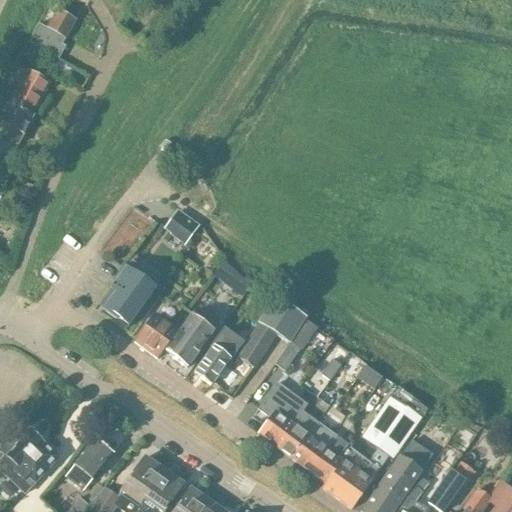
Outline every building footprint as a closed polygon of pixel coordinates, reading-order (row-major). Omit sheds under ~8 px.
[(62,40),(78,12),(61,3),(46,30),(62,40)] [(59,46),(62,40),(46,30),(44,34),(34,28),(26,43),(36,48),(36,50),(56,62),(64,48),(59,46)] [(30,115),(47,86),(24,73),(16,88),(8,83),(0,97),(0,98),(9,104),(30,115)] [(30,116),(30,115),(9,104),(0,120),(0,136),(15,144),(14,146),(15,146),(26,128),(29,127),(31,122),(30,120),(31,117),(30,116)] [(33,186),(40,168),(32,165),(25,183),(33,186)] [(184,245),(196,228),(176,214),(167,227),(174,231),(171,235),(184,245)] [(225,262),(214,276),(226,285),(237,270),(225,262)] [(115,293),(105,308),(108,310),(106,313),(116,320),(118,318),(129,325),(127,328),(128,329),(156,291),(154,290),(153,292),(129,275),(125,280),(119,275),(109,289),(115,293)] [(287,346),(303,321),(274,302),(236,360),(253,371),(275,338),(287,346)] [(157,360),(176,333),(155,318),(148,327),(146,326),(133,344),(157,360)] [(186,369),(212,334),(190,318),(164,353),(186,369)] [(306,319),(295,335),(306,343),(317,327),(306,319)] [(212,350),(193,375),(210,387),(228,362),(241,344),(223,332),(211,349),(212,350)] [(284,373),(297,352),(287,346),(274,367),(284,373)] [(328,382),(339,367),(330,360),(318,376),(328,382)] [(275,449),(301,413),(305,407),(276,385),(257,411),(270,420),(258,436),(275,449)] [(392,461),(426,412),(396,390),(361,440),(392,461)] [(291,460),(317,425),(301,413),(275,449),(291,460)] [(429,413),(424,421),(434,428),(439,420),(429,413)] [(309,474),(335,438),(317,425),(291,460),(309,474)] [(0,448),(0,473),(24,496),(30,489),(57,459),(42,445),(44,443),(42,441),(42,437),(37,432),(33,433),(31,431),(17,446),(9,439),(0,448)] [(417,432),(363,511),(393,511),(420,472),(420,471),(422,468),(428,460),(417,451),(426,438),(417,432)] [(336,464),(348,448),(335,438),(309,474),(325,486),(340,466),(336,464)] [(83,492),(113,454),(94,440),(65,477),(83,492)] [(351,510),(379,471),(348,448),(336,464),(340,466),(325,486),(322,490),(351,510)] [(121,511),(135,511),(166,471),(157,464),(155,466),(145,459),(121,492),(122,493),(117,499),(104,490),(89,511),(90,511),(113,511),(116,508),(121,511)] [(436,511),(442,511),(470,474),(456,464),(427,505),(436,511)] [(164,511),(182,486),(172,479),(174,476),(166,471),(135,511),(164,511)] [(424,511),(425,511),(413,504),(420,493),(423,494),(428,486),(420,480),(409,497),(399,511),(398,511),(424,511)] [(511,511),(511,493),(501,485),(494,494),(487,504),(497,510),(495,511),(511,511)] [(203,511),(209,505),(190,491),(175,511),(203,511)] [(481,511),(487,504),(494,494),(490,493),(486,498),(489,501),(476,492),(462,511),(481,511)] [(85,511),(89,507),(79,499),(69,511),(85,511)]
